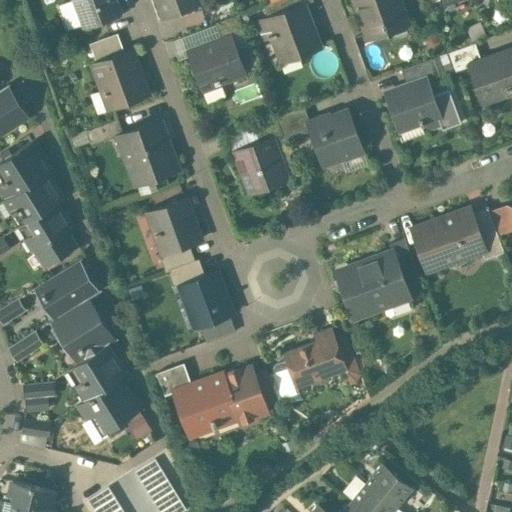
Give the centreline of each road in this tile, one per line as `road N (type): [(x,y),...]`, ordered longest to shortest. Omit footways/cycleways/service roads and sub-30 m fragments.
road 1 (residential): [(143,0),(233,252)]
road 2 (residential): [(335,0),(409,198)]
road 3 (residential): [(260,321),(327,294),(307,230)]
